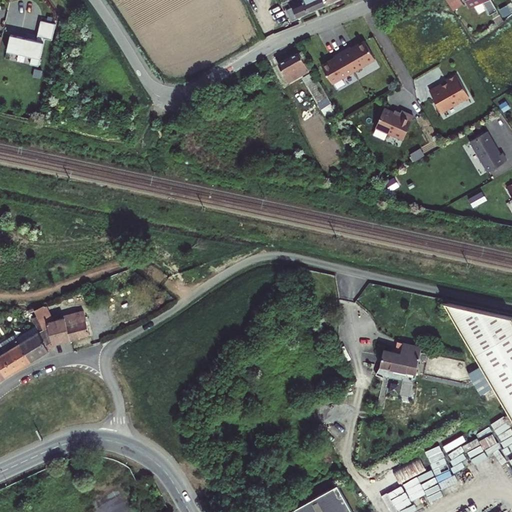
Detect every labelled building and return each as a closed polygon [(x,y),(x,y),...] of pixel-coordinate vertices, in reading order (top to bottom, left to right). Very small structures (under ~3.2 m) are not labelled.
[(298,18),(328,5),(325,0),(302,0),(303,2),(293,7),(298,18)] [(461,0),(447,0),(453,10),(464,3),(461,0)] [(466,0),(469,7),(482,2),(489,15),(498,11),(491,0),(466,0)] [(52,40),(55,24),(41,21),(36,41),(10,35),(7,51),(31,56),(30,64),(38,66),(44,38),(52,40)] [(323,66),(334,85),(355,73),(376,61),(366,42),(359,46),(358,47),(353,50),(352,48),(335,57),(336,60),(331,63),(330,63),(323,66)] [(312,69),(302,51),(279,65),(289,82),(312,69)] [(328,96),(317,77),(314,79),(310,73),(303,77),(317,102),(328,96)] [(442,112),(469,97),(457,75),(446,81),(448,83),(442,86),(442,84),(430,91),(442,112)] [(374,126),(401,140),(413,118),(401,111),(399,116),(384,108),(374,126)] [(470,143),(487,173),(506,161),(502,154),(500,155),(487,133),(470,143)] [(420,149),(411,154),(414,161),(423,156),(420,149)] [(511,316),(444,302),(458,326),(511,418),(511,316)] [(44,307),(34,311),(37,318),(44,330),(48,327),(53,344),(89,335),(83,312),(67,316),(67,318),(51,322),(44,307)] [(31,337),(29,332),(17,339),(31,361),(48,350),(54,347),(53,344),(48,327),(44,330),(39,333),(31,337)] [(36,328),(29,332),(31,337),(39,333),(36,328)] [(15,336),(0,344),(0,367),(6,376),(31,361),(17,339),(15,336)] [(422,347),(419,347),(403,343),(401,353),(384,350),(380,366),(382,366),(417,374),(422,347)] [(325,483),(327,488),(335,484),(332,478),(325,483)] [(351,511),(335,484),(327,488),(284,511),(351,511)] [(145,511),(132,487),(123,492),(134,511),(145,511)]
